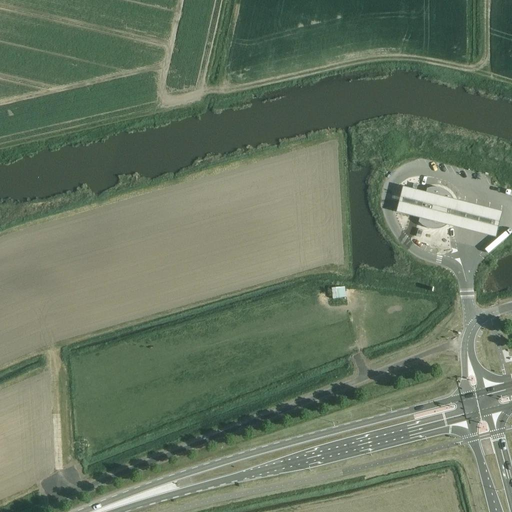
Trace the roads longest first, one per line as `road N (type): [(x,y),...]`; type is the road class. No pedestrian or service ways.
road 1 (track): [(466,341),(66,494)]
road 2 (primary): [(465,396),(238,456),(96,511)]
road 3 (primary): [(105,511),(470,416)]
